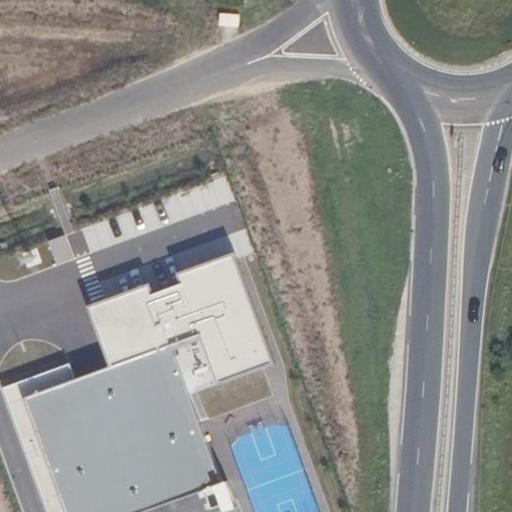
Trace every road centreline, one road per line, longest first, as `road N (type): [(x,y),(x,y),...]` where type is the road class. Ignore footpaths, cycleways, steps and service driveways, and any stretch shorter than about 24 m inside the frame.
road 1 (primary): [(458,511),(483,211),(511,92)]
road 2 (primary): [(419,93),(432,195),(412,511)]
road 3 (primary): [(346,0),(373,61),(419,93)]
